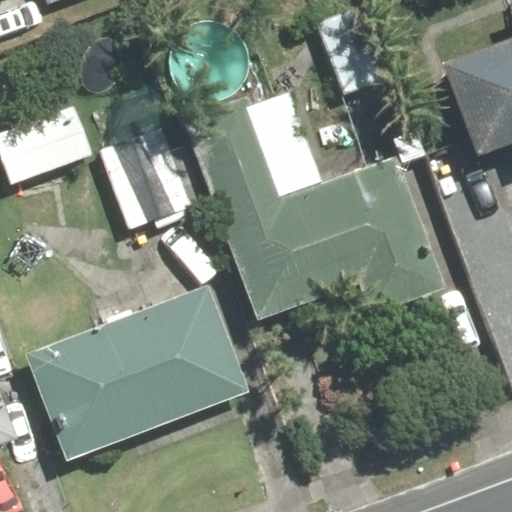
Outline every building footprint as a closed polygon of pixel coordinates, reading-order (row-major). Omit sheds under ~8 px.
[(511,37),(445,61),(486,181),(511,172),(511,37)] [(294,89),(193,123),(261,323),(443,261),(408,157),(327,185),(294,89)] [(100,142),(130,233),(199,209),(168,119),(100,142)] [(222,285),(33,350),(71,463),(261,398),(222,285)] [(0,354),(0,449),(29,440),(0,354)]
